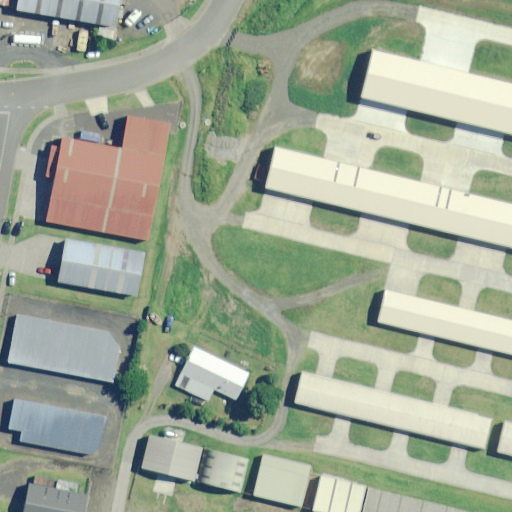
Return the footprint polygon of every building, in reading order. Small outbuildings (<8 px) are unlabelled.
[(92,0),(0,0),(0,9),(89,24),(92,0)] [(511,86),(372,52),(362,94),(511,131),(511,86)] [(124,142),(29,126),(17,194),(113,209),(124,142)] [(511,204),(276,146),(266,189),(511,248),(511,204)] [(108,248),(29,235),(23,277),(101,290),(108,248)] [(511,315),(382,284),(374,318),(511,351),(511,315)] [(93,330),(0,314),(0,363),(85,378),(93,330)] [(238,366),(186,339),(165,378),(197,395),(204,381),(224,391),(238,366)] [(487,413),(304,369),(296,402),(479,447),(487,413)] [(82,408),(0,393),(0,425),(1,425),(0,430),(0,435),(75,448),(82,408)] [(511,418),(496,415),(488,449),(511,454),(511,418)] [(187,477),(194,442),(141,429),(133,464),(187,477)] [(239,454),(199,443),(190,478),(229,488),(239,454)] [(305,460),(253,447),(243,490),(295,503),(305,460)] [(63,511),(69,478),(8,469),(1,511),(63,511)] [(324,511),(353,511),(361,482),(315,471),(306,508),(324,511)] [(486,511),(361,482),(353,511),(486,511)]
